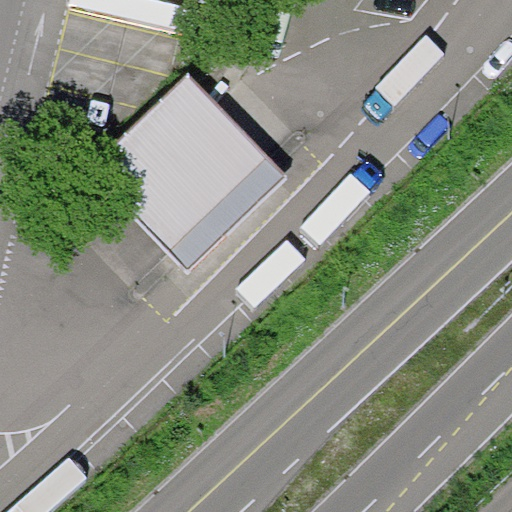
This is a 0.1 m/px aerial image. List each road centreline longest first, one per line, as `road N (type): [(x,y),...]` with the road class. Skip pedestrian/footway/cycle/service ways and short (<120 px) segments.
road 1 (secondary): [(511,203),(206,511)]
road 2 (secondary): [(349,511),(511,357)]
